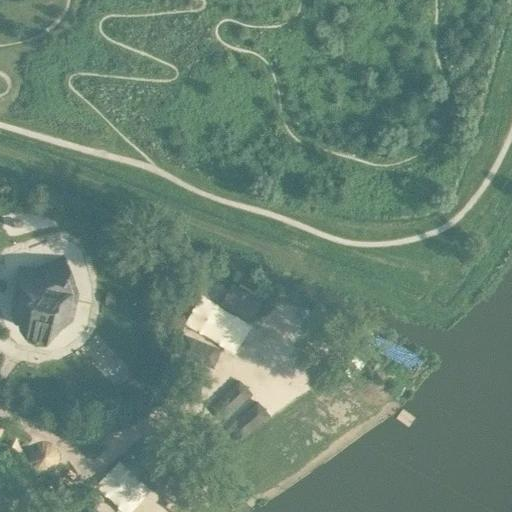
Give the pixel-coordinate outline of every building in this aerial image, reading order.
[(72,323),(78,295),(65,255),(32,268),(19,266),(13,294),(24,328),(54,334),(72,323)] [(231,285),(219,306),(250,323),(262,302),(231,285)] [(287,327),(296,310),(279,301),(270,318),(287,327)] [(243,324),(228,369),(258,379),(273,333),(243,324)] [(265,380),(299,400),(309,383),(274,363),(265,380)] [(293,405),(296,400),(264,382),(261,388),(293,405)] [(282,425),(293,409),(260,386),(249,403),(282,425)] [(131,409),(101,419),(106,435),(135,425),(131,409)] [(29,449),(35,472),(63,465),(57,441),(29,449)] [(0,511),(10,511),(1,504),(0,503),(0,511)]
